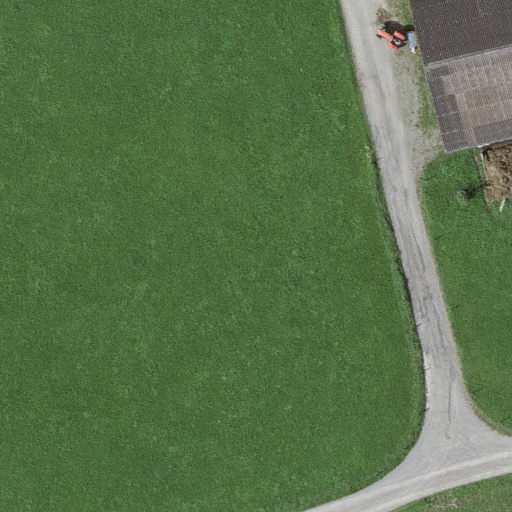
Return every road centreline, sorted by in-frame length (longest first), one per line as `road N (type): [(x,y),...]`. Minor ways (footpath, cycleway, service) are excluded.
road 1 (track): [(359,0),(466,471)]
road 2 (track): [(511,459),(350,511)]
